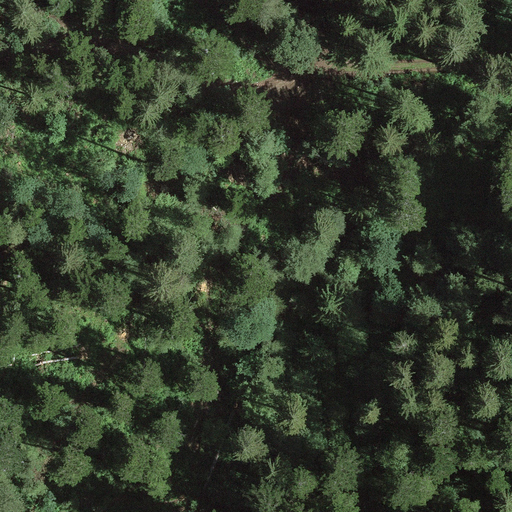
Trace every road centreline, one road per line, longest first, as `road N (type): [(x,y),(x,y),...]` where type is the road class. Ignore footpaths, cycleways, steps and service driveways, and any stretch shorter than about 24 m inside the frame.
road 1 (track): [(305,0),(305,60),(282,79),(243,90),(107,48),(0,59)]
road 2 (track): [(201,0),(240,23),(258,54),(279,67),(511,50)]
